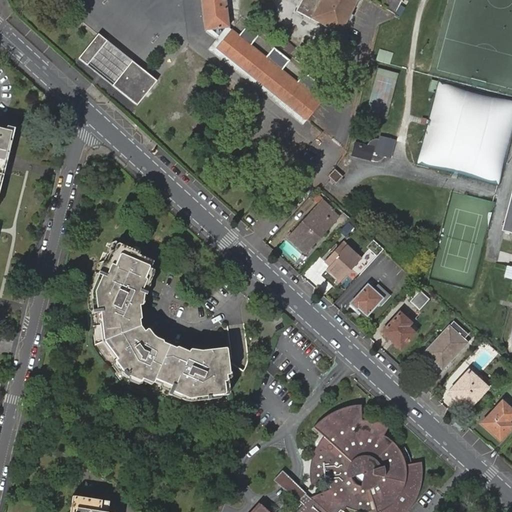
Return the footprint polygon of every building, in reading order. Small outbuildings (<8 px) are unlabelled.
[(225,0),(201,0),(202,8),(205,31),(208,30),(228,28),(228,26),(226,3),(225,0)] [(311,19),(339,34),(357,0),(302,0),(296,11),(311,19)] [(228,28),(208,30),(222,41),(216,48),(243,70),(258,50),(232,29),(228,26),(228,28)] [(78,59),(87,66),(107,41),(98,34),(78,59)] [(107,41),(87,66),(112,86),(133,62),(107,41)] [(321,101),(258,50),(243,70),(306,120),(307,119),(321,101)] [(157,82),(133,62),(112,86),(137,107),(157,82)] [(511,136),(511,98),(439,80),(428,122),(417,165),(499,186),(511,136)] [(0,170),(0,188),(4,172),(7,161),(8,154),(13,133),(14,129),(6,127),(5,131),(9,132),(0,170)] [(0,170),(9,132),(5,131),(0,130),(0,170)] [(355,142),(351,154),(373,161),(375,161),(379,160),(382,158),(382,155),(387,157),(392,140),(380,137),(380,139),(377,138),(374,139),(371,140),(368,142),(367,145),(355,142)] [(328,176),(331,179),(336,183),(337,182),(339,184),(343,179),(341,178),(342,176),(335,169),(328,176)] [(323,200),(292,234),(289,238),(306,253),(309,249),(338,217),(332,211),(334,210),(323,200)] [(354,228),(347,222),(340,230),(346,236),(354,228)] [(326,269),(340,282),(361,259),(342,242),(325,261),(329,266),(326,269)] [(139,253),(131,250),(120,245),(116,243),(113,244),(104,264),(103,264),(100,264),(89,291),(91,310),(92,311),(92,314),(96,313),(97,313),(97,312),(102,311),(105,341),(120,359),(117,361),(127,374),(140,379),(142,377),(153,382),(155,379),(175,387),(173,390),(182,394),(181,396),(189,399),(200,398),(199,396),(206,395),(206,394),(226,392),(224,376),(228,375),(224,349),(210,351),(210,353),(201,354),(200,353),(200,356),(190,355),(191,352),(189,352),(188,355),(176,349),(162,343),(160,342),(159,345),(151,342),(153,338),(151,337),(146,330),(144,333),(140,327),(139,320),(137,306),(140,305),(140,304),(137,303),(139,294),(144,282),(146,283),(152,270),(150,269),(153,262),(138,256),(139,253)] [(367,256),(373,261),(380,252),(375,247),(367,256)] [(388,258),(381,252),(380,252),(373,261),(369,265),(376,272),(387,260),(388,258)] [(387,260),(376,272),(387,282),(398,271),(387,260)] [(153,271),(152,270),(146,283),(144,282),(139,294),(142,295),(143,294),(145,295),(146,295),(150,285),(149,283),(154,273),(153,271)] [(406,294),(412,299),(420,290),(415,285),(406,294)] [(356,309),(361,313),(362,312),(367,316),(379,302),(381,305),(389,296),(378,286),(373,291),(367,286),(350,304),(356,309)] [(410,301),(420,310),(429,299),(420,290),(412,299),(410,301)] [(382,332),(400,349),(414,334),(418,330),(411,323),(399,313),(382,332)] [(449,360),(465,342),(463,340),(468,335),(453,322),(429,348),(435,354),(430,359),(442,370),(450,361),(449,360)] [(467,344),(465,342),(449,360),(450,361),(467,344)] [(435,354),(429,348),(424,353),(430,359),(435,354)] [(449,394),(460,404),(462,402),(469,409),(479,398),(488,388),(487,388),(491,384),(484,377),(480,382),(469,371),(450,391),(451,392),(449,394)] [(462,402),(460,404),(469,412),(480,399),(479,398),(469,409),(462,402)] [(482,423),(500,440),(511,427),(511,410),(502,401),(482,423)] [(343,511),(346,507),(352,509),(358,511),(364,511),(370,511),(376,509),(382,507),(389,502),(394,497),(397,492),(400,487),(401,481),(402,474),(402,468),(401,465),(398,457),(395,451),(391,446),(387,442),(381,439),(386,430),(380,427),(375,425),(369,424),(362,424),(361,409),(353,410),(345,412),(334,416),(323,424),(316,430),(324,437),(318,444),(315,449),(311,459),(310,471),(311,482),(311,485),(326,482),(329,489),(310,498),(304,492),(297,500),(302,505),(295,511),(292,511),(291,510),(288,511),(343,511)] [(462,429),(455,423),(453,425),(460,431),(462,429)] [(291,495),(297,500),(304,492),(298,486),(290,479),(289,478),(282,471),(274,481),(281,487),(283,488),(291,495)] [(113,511),(114,504),(113,502),(100,500),(88,498),(77,497),(74,511),(113,511)]
